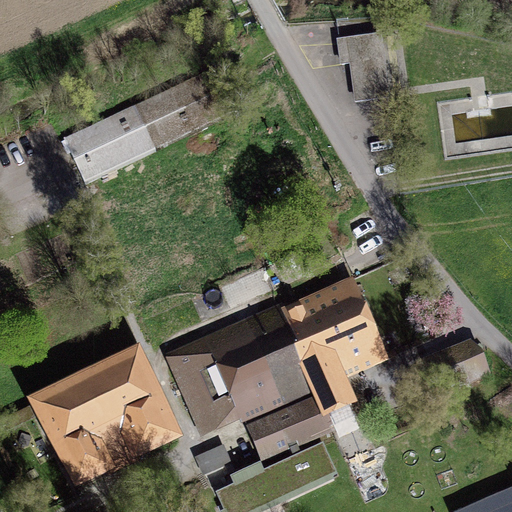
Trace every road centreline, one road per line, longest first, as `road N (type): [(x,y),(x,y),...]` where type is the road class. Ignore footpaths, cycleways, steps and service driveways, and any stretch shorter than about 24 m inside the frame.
road 1 (residential): [(258,0),(376,194),(446,286),(511,354)]
road 2 (track): [(68,511),(183,455)]
